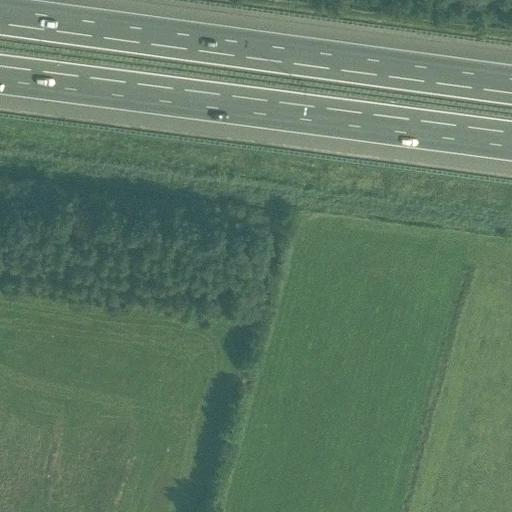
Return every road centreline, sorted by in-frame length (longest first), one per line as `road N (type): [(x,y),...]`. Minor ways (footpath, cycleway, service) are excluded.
road 1 (motorway): [(511,83),(0,15)]
road 2 (motorway): [(0,74),(511,141)]
